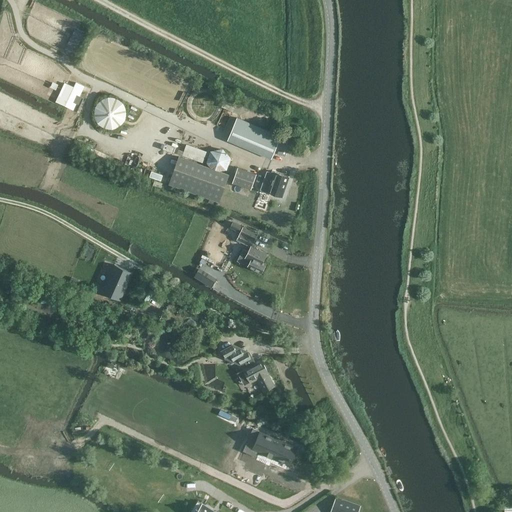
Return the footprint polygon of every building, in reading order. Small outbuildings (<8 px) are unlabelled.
[(54,89),(60,91),(56,101),(76,109),(86,85),(76,81),(75,85),(65,81),(63,86),(57,83),(54,89)] [(123,115),(124,113),(123,110),(123,108),(121,105),(120,103),(118,102),(115,101),(113,100),(110,100),(108,100),(105,101),(103,102),(101,104),(99,106),(98,108),(97,110),(97,113),(97,116),(98,118),(99,120),(101,122),(103,124),(105,125),(108,126),(111,126),(113,126),(116,125),(118,124),(120,122),(121,120),(123,118),(123,117),(123,115)] [(237,118),(227,140),(271,159),(281,137),(237,118)] [(186,143),(183,156),(204,161),(207,149),(186,143)] [(182,157),(173,185),(222,202),(232,175),(182,157)] [(240,168),(235,183),(254,190),(259,175),(240,168)] [(267,171),(261,190),(282,197),(289,176),(275,171),(275,173),(267,171)] [(233,222),(230,228),(240,233),(243,227),(233,222)] [(257,233),(248,229),(243,226),(243,227),(240,233),(237,240),(251,247),(249,251),(246,250),(243,256),(246,257),(245,258),(250,260),(248,265),(262,272),(265,266),(261,264),(267,253),(251,246),(257,233)] [(114,262),(102,291),(121,299),(134,271),(114,262)] [(211,286),(217,277),(199,266),(194,276),(211,286)] [(148,287),(140,298),(148,303),(155,292),(148,287)] [(196,307),(192,314),(203,319),(206,313),(196,307)] [(233,343),(222,349),(226,356),(237,350),(233,343)] [(244,370),(251,383),(257,380),(263,392),(274,385),(268,373),(261,360),(253,364),(250,358),(251,358),(248,352),(243,354),(240,349),(230,354),(233,360),(238,358),(241,364),(246,361),(249,367),(244,370)] [(255,442),(253,448),(258,450),(259,451),(267,454),(266,455),(267,456),(268,454),(272,456),(271,458),(272,458),(272,457),(288,463),(289,460),(290,460),(291,457),(295,447),(260,431),(255,442)] [(336,496),(330,511),(358,511),(361,505),(336,496)] [(190,511),(195,511),(202,502),(198,500),(190,511)]
